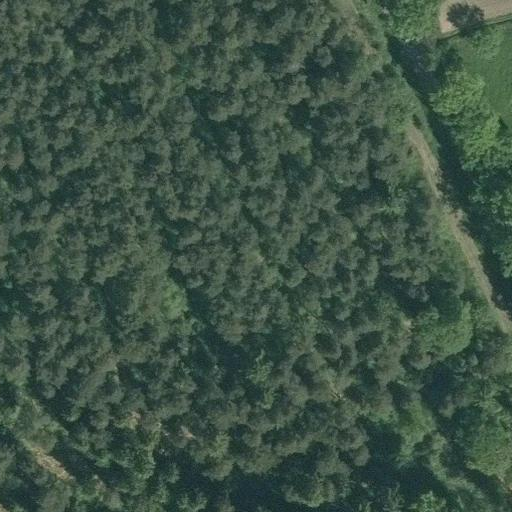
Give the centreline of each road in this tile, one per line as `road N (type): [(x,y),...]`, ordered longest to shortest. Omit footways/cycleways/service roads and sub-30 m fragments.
road 1 (track): [(511,393),(336,465),(269,511)]
road 2 (unclassified): [(393,0),(511,233)]
